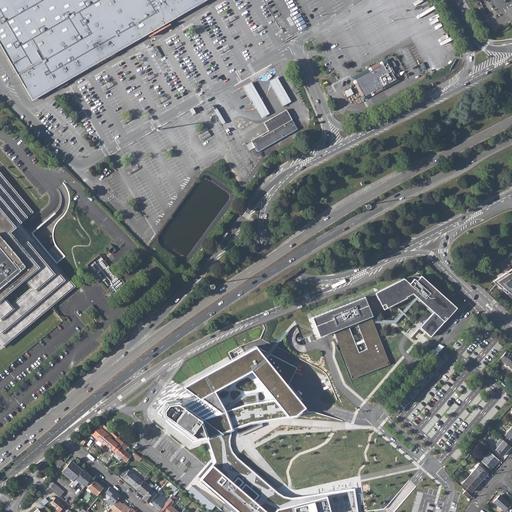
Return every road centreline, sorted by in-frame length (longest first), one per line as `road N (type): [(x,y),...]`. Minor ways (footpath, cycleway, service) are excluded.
road 1 (primary): [(18,465),(225,302),(359,218),(511,140)]
road 2 (primary): [(511,122),(358,201),(75,398)]
road 3 (primary): [(63,437),(165,362),(344,278)]
road 4 (primary): [(284,176),(75,398)]
road 5 (secondary): [(284,176),(265,216),(274,262),(309,280),(344,278)]
